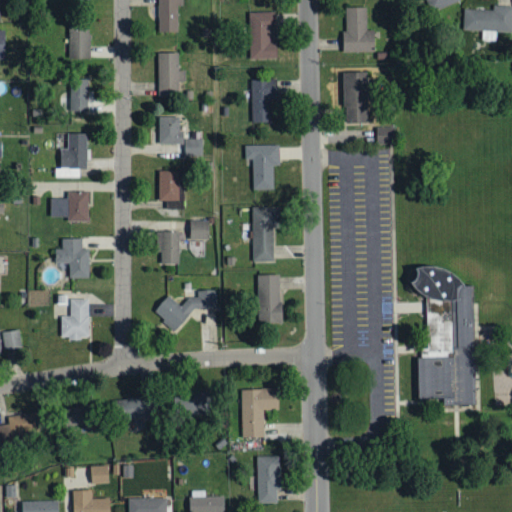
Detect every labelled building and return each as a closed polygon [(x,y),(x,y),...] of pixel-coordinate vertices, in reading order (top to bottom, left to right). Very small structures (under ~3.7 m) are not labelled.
[(182,0),(157,0),(158,31),(177,31),(177,4),(182,4),(182,0)] [(427,0),(432,11),(458,0),(427,0)] [(511,30),(511,4),(492,4),(492,9),(463,8),(462,29),(511,30)] [(366,29),(366,6),(344,7),(344,52),(374,51),(374,29),(366,29)] [(275,58),(276,41),(269,41),(269,28),(275,28),(275,11),(249,11),(249,58),(275,58)] [(88,58),(89,27),(68,27),(68,58),(88,58)] [(158,96),(179,96),(179,82),(185,82),(185,70),(178,70),(178,52),(158,52),(158,96)] [(366,72),(344,72),(345,122),(367,121),(366,72)] [(87,78),(69,79),(70,110),(88,110),(87,78)] [(276,79),(250,79),(251,122),(271,121),(270,98),(277,98),(276,79)] [(159,144),(183,144),(183,129),(179,129),(179,116),(159,116),(159,144)] [(394,144),(394,126),(375,126),(376,144),(394,144)] [(79,176),(79,167),(86,167),(86,132),(67,133),(67,148),(59,148),(59,167),(54,167),(54,177),(79,176)] [(185,156),(202,155),(201,138),(184,138),(185,156)] [(279,144),(244,145),(245,159),(252,159),(252,189),(273,189),(273,165),(279,165),(279,144)] [(158,200),(166,200),(166,209),(183,209),(183,170),(158,170),(158,200)] [(88,190),(67,190),(66,198),(50,197),(50,216),(67,216),(67,221),(87,221),(88,190)] [(280,206),(252,206),(252,262),(273,262),(273,227),(280,227),(280,206)] [(190,239),(208,239),(207,219),(190,220),(190,239)] [(179,231),(160,231),(159,264),(178,264),(179,231)] [(68,277),(88,277),(88,248),(82,248),(81,238),(61,238),(61,248),(54,249),(54,263),(68,262),(68,277)] [(475,283),(464,283),(458,275),(445,268),(429,264),(416,265),(413,268),(416,272),(415,277),(413,281),(409,282),(416,291),(425,296),(426,346),(419,346),(420,356),(416,356),(416,399),(441,399),(442,405),(477,405),(475,283)] [(281,322),(280,274),(257,274),(258,323),(281,322)] [(216,308),(215,289),(196,290),(197,296),(188,297),(180,305),(167,294),(152,310),(175,331),(191,314),(191,308),(216,308)] [(60,338),(87,338),(88,298),(69,298),(69,316),(60,315),(60,338)] [(3,349),(21,348),(19,329),(1,331),(3,349)] [(263,437),(262,409),(278,409),(278,388),(240,389),(241,437),(263,437)] [(177,414),(207,415),(208,393),(178,391),(177,414)] [(119,418),(158,417),(157,396),(118,398),(119,418)] [(91,402),(62,408),(66,427),(95,421),(91,402)] [(0,424),(0,441),(40,436),(36,412),(7,416),(8,423),(0,424)] [(279,455),(256,456),(257,503),(276,502),(276,490),(279,490),(279,455)] [(90,465),(90,483),(108,482),(107,465),(90,465)] [(72,490),(72,511),(109,511),(109,497),(91,498),(91,489),(72,490)] [(224,511),(224,495),(205,496),(205,490),(189,490),(189,511),(224,511)] [(127,498),(127,511),(166,511),(166,497),(127,498)] [(21,511),(57,511),(57,500),(21,501),(21,511)]
